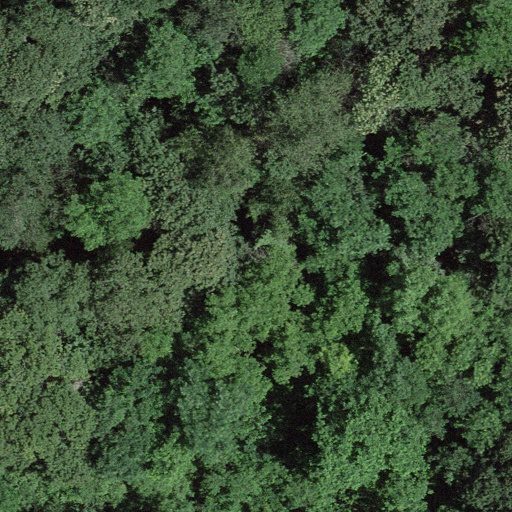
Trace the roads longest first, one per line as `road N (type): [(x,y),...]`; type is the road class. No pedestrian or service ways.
road 1 (track): [(511,263),(347,217),(0,151)]
road 2 (track): [(39,153),(370,119),(469,88),(511,86)]
road 3 (track): [(0,68),(143,0)]
